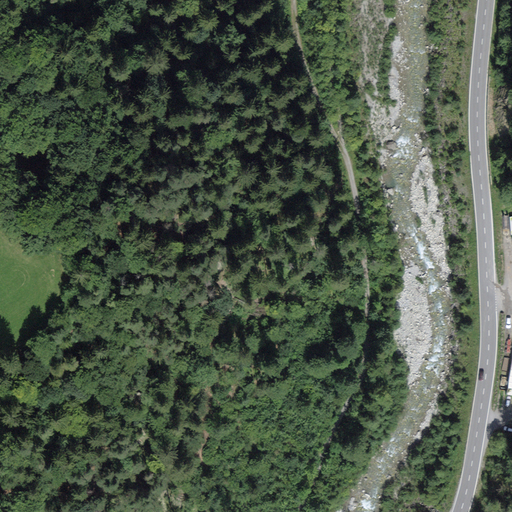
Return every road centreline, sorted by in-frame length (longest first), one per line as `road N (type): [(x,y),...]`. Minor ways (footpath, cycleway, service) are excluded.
road 1 (tertiary): [(489,0),(479,135),(489,360),(458,511)]
road 2 (track): [(295,0),(309,85),(346,154)]
